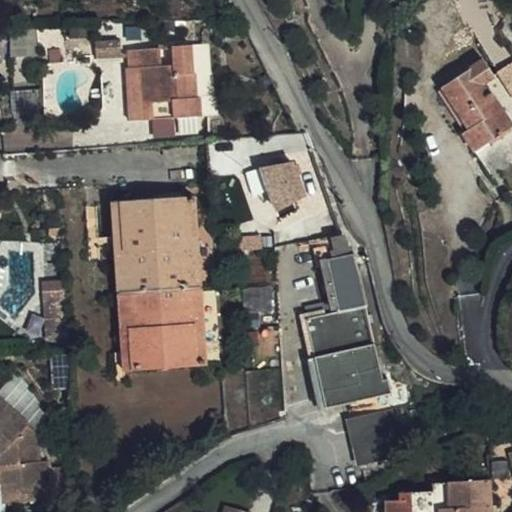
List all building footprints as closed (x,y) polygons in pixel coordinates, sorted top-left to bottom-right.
[(70,38),(92,34),(91,23),(68,26),(70,38)] [(469,65),(482,57),(471,38),(426,65),(456,116),(453,118),(477,159),(500,145),(487,124),(508,112),(496,91),(487,96),(469,65)] [(193,75),(192,46),(173,48),(174,67),(163,68),(161,49),(129,51),(130,70),(140,69),(143,121),(203,117),(201,99),(198,99),(197,75),(193,75)] [(173,48),(161,49),(163,68),(174,67),(173,48)] [(511,92),(511,60),(498,69),(511,92)] [(140,69),(130,70),(127,70),(131,122),(143,121),(140,69)] [(331,240),(340,236),(313,159),(285,172),(310,244),(331,240)] [(215,194),(249,190),(247,176),(214,180),(215,194)] [(222,364),(212,228),(210,197),(122,203),(113,204),(115,234),(124,233),(134,371),(208,366),(208,365),(222,364)] [(250,212),(249,197),(215,200),(217,215),(250,212)] [(125,372),(134,371),(124,233),(115,234),(125,372)] [(307,319),(319,391),(384,374),(355,264),(347,266),(347,264),(347,262),(356,259),(354,253),(349,254),(343,236),(340,236),(331,240),(332,245),(316,248),(321,267),(330,266),(337,294),(331,313),(307,319)] [(67,329),(65,291),(45,292),(48,339),(52,339),(51,330),(67,329)] [(67,329),(51,330),(52,339),(68,338),(67,329)] [(0,455),(2,457),(4,485),(7,505),(54,501),(50,462),(41,462),(38,439),(36,432),(31,427),(0,401),(0,455)] [(348,415),(356,463),(401,455),(394,408),(348,415)] [(498,511),(497,471),(443,473),(445,511),(498,511)]
